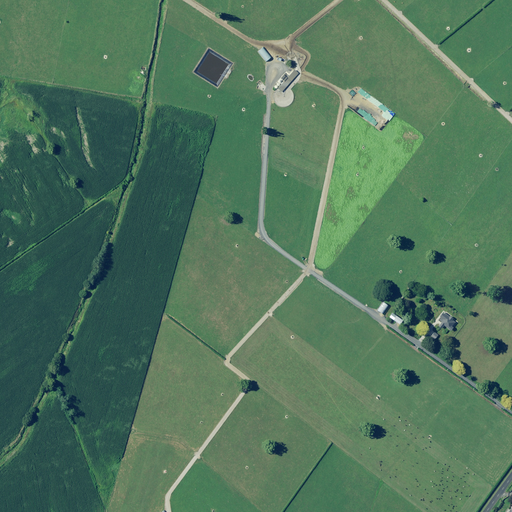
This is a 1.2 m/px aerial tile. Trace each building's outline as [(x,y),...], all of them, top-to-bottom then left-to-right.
[(271,57),(263,48),(258,52),(266,62),(271,57)] [(284,75),(278,82),(274,88),(276,90),(277,88),(282,92),(298,73),(294,70),(287,78),(284,75)] [(388,306),(383,302),(377,311),(383,314),(388,306)] [(452,320),(453,319),(445,312),(443,314),(442,313),(439,317),(441,318),(439,320),(441,322),(438,326),(441,329),(444,326),(451,331),(453,328),(452,327),(455,322),(452,320)] [(402,321),(392,313),(389,317),(400,325),(402,321)]
